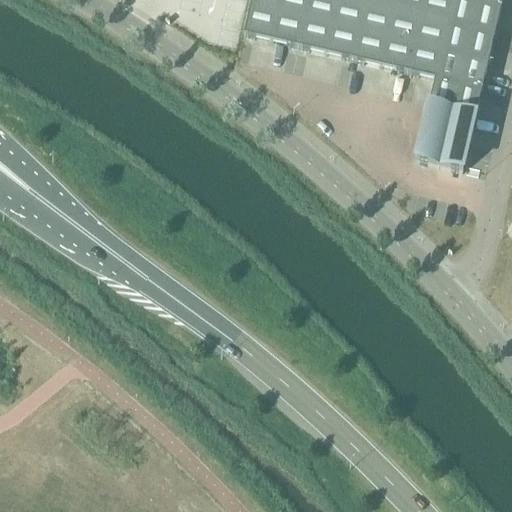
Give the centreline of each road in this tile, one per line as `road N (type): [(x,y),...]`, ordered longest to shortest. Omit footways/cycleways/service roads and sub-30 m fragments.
road 1 (primary): [(416,511),(276,375),(0,167)]
road 2 (unclassified): [(82,0),(271,130),(447,291)]
road 3 (unclassified): [(250,72),(273,77),(391,175),(494,198)]
